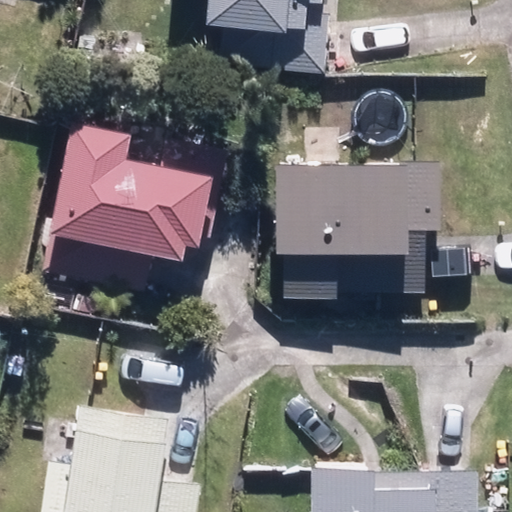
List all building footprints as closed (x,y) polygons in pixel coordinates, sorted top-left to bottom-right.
[(216,63),(319,71),(323,0),(198,0),(198,23),(218,23),(216,63)] [(91,62),(92,40),(75,40),(75,62),(91,62)] [(37,272),(140,293),(146,254),(173,259),(176,246),(203,251),(224,152),(161,141),(156,169),(117,160),(121,135),(66,124),(37,272)] [(271,168),(273,296),(420,297),(419,167),(271,168)] [(70,312),(90,315),(93,296),(74,293),(70,312)] [(190,511),(194,484),(148,479),(156,419),(70,407),(54,511),(190,511)] [(470,511),(470,473),(361,474),(361,467),(301,467),(301,511),(470,511)]
